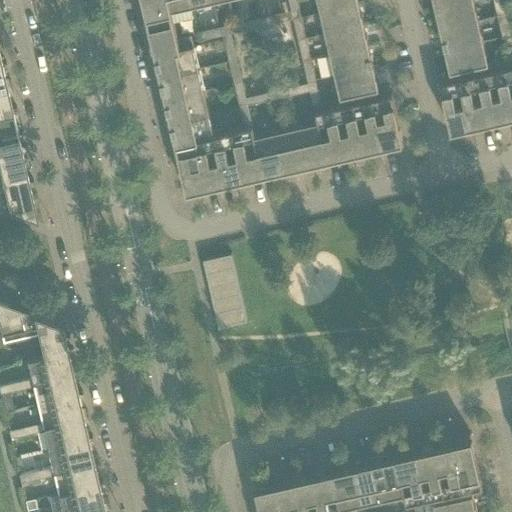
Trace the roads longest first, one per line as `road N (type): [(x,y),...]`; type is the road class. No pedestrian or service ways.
road 1 (residential): [(17,0),(131,511)]
road 2 (unclassified): [(450,173),(176,230),(166,221),(115,0)]
road 3 (track): [(212,338),(392,327),(511,306)]
road 4 (unclassified): [(228,472),(240,454),(493,395)]
road 5 (residential): [(450,173),(410,0)]
